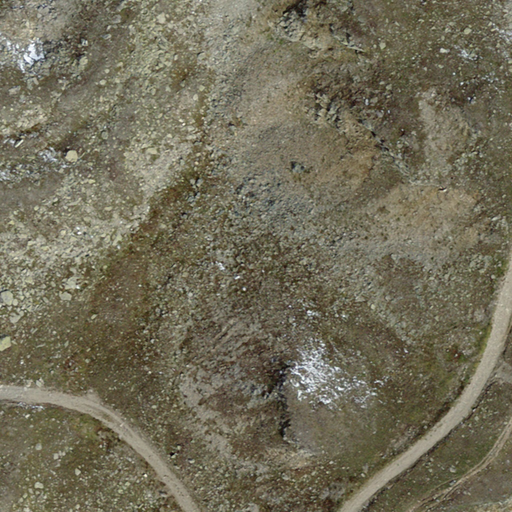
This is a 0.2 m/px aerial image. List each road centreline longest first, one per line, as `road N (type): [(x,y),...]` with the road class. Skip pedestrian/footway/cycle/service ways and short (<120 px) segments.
road 1 (track): [(511,269),(493,356),(442,426),(350,511)]
road 2 (track): [(189,511),(167,474),(110,415),(0,392)]
